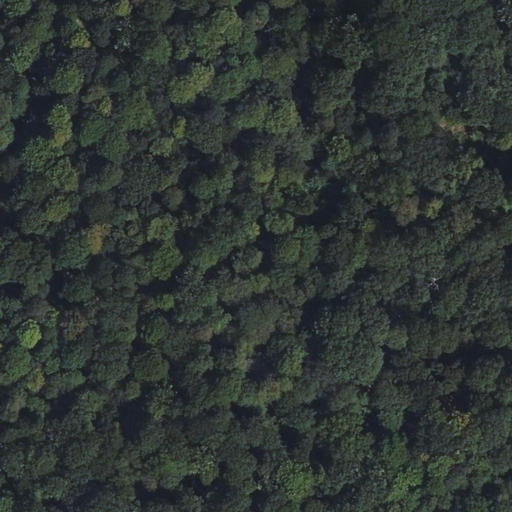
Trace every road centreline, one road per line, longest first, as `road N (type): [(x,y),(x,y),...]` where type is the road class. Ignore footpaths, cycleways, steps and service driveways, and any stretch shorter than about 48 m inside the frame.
road 1 (track): [(308,511),(302,0)]
road 2 (unknown): [(0,171),(52,0)]
